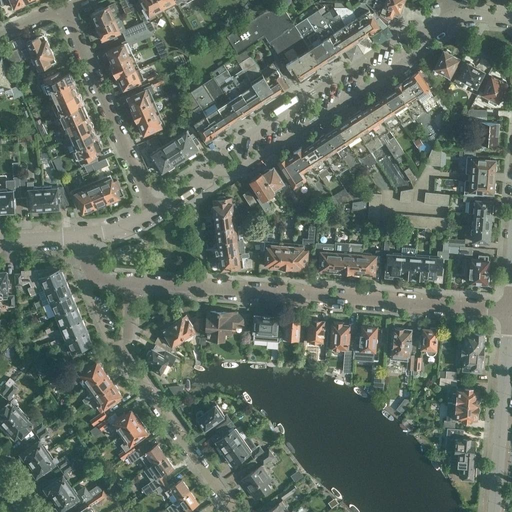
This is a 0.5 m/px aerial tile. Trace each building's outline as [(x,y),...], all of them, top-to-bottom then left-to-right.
[(125,0),(129,6),(131,11),(138,8),(134,0),(125,0)] [(140,0),(145,8),(144,8),(146,14),(141,17),(144,22),(146,27),(147,28),(151,31),(155,29),(152,24),(150,21),(159,16),(157,14),(164,10),(158,0),(140,0)] [(158,0),(164,10),(177,3),(175,0),(158,0)] [(404,5),(391,0),(367,0),(366,3),(374,12),(376,13),(377,11),(394,18),(394,16),(399,18),(404,5)] [(97,26),(120,16),(114,3),(99,10),(98,9),(95,10),(96,11),(91,14),(94,20),(93,21),(93,23),(95,25),(96,25),(97,26)] [(334,3),(334,7),(338,14),(357,43),(361,40),(361,38),(367,34),(350,8),(347,3),(334,3)] [(359,3),(350,8),(367,34),(369,33),(370,35),(372,35),(382,29),(378,24),(379,23),(376,19),(380,17),(376,13),(374,12),(371,14),(369,9),(364,12),(359,3)] [(295,25),(285,8),(267,10),(227,35),(237,51),(264,34),(272,48),(274,47),(285,64),(286,63),(292,72),(291,73),(295,80),(298,81),(314,70),(314,68),(321,64),(295,25)] [(318,9),(307,17),(333,58),(338,55),(338,53),(344,49),(322,15),(318,9)] [(329,10),(322,15),(344,49),(350,45),(353,46),(357,43),(338,14),(333,17),(329,10)] [(376,13),(388,26),(392,24),(393,21),(394,18),(377,11),(376,13)] [(120,16),(97,26),(96,26),(102,39),(119,32),(125,30),(119,17),(120,17),(120,16)] [(306,17),(295,25),(321,64),(327,60),(329,61),(333,58),(307,17),(306,17)] [(134,31),(135,34),(142,31),(147,28),(146,27),(144,22),(132,27),(134,31)] [(142,31),(135,34),(137,40),(145,36),(142,31)] [(25,58),(33,55),(50,48),(45,36),(42,38),(41,35),(27,41),(29,47),(21,50),(25,58)] [(107,52),(112,63),(133,54),(127,42),(108,51),(107,52)] [(50,48),(33,55),(39,69),(53,62),(52,60),(54,58),(50,48)] [(17,49),(12,51),(17,62),(22,60),(17,49)] [(235,57),(241,65),(243,68),(253,84),(265,102),(277,95),(265,76),(260,70),(247,49),(235,57)] [(450,76),(448,79),(451,81),(456,72),(453,70),(453,69),(454,69),(457,64),(456,64),(459,59),(451,55),(452,54),(443,50),(434,68),(450,76)] [(17,62),(12,51),(6,54),(11,65),(17,62)] [(133,54),(112,63),(118,77),(139,68),(133,54)] [(0,87),(2,87),(3,89),(5,92),(8,94),(11,94),(14,94),(15,97),(22,94),(18,85),(12,88),(9,85),(6,77),(8,77),(4,65),(3,66),(1,57),(0,57),(0,87)] [(274,61),(260,70),(265,76),(277,95),(288,87),(289,84),(284,78),(283,78),(277,69),(278,68),(274,61)] [(456,72),(451,81),(461,87),(465,81),(470,84),(467,89),(476,94),(479,90),(481,86),(477,84),(484,71),(467,62),(461,73),(456,71),(456,72)] [(212,72),(214,76),(215,76),(219,84),(221,86),(241,118),(253,110),(241,92),(232,76),(231,76),(223,64),(212,72)] [(139,68),(118,77),(123,88),(124,88),(144,80),(139,68)] [(243,68),(232,76),(241,92),(253,110),(265,102),(253,84),(243,68)] [(418,71),(406,78),(440,130),(448,112),(450,113),(451,110),(449,109),(433,83),(423,69),(419,72),(418,71)] [(42,84),(43,86),(46,92),(49,91),(73,80),(69,72),(61,76),(59,71),(48,76),(47,73),(35,78),(36,81),(40,80),(42,84)] [(214,76),(203,84),(230,125),(241,118),(221,86),(219,84),(215,76),(214,76)] [(479,90),(483,92),(482,93),(490,97),(488,101),(496,105),(507,83),(499,79),(499,80),(491,76),(489,81),(488,80),(485,85),(486,86),(485,87),(481,85),(481,86),(479,90)] [(155,86),(165,82),(162,77),(153,81),(155,86)] [(394,86),(396,88),(415,118),(433,144),(440,130),(406,78),(394,86)] [(73,80),(49,91),(51,96),(53,95),(56,102),(78,92),(73,80)] [(127,97),(133,109),(154,100),(151,93),(154,92),(151,84),(144,88),(144,89),(127,97)] [(191,92),(200,105),(216,131),(223,127),(226,128),(230,125),(203,84),(191,92)] [(396,88),(384,96),(402,122),(401,123),(403,126),(415,118),(396,88)] [(216,131),(200,105),(191,91),(188,93),(187,108),(190,109),(195,106),(196,108),(188,113),(201,133),(200,134),(206,144),(219,135),(216,131)] [(78,92),(56,102),(52,104),(57,116),(60,115),(59,115),(83,104),(78,92)] [(384,96),(373,104),(390,130),(401,123),(402,122),(384,96)] [(154,100),(133,109),(132,110),(137,122),(138,122),(160,112),(159,110),(160,110),(162,108),(162,105),(161,103),(159,102),(156,102),(155,102),(154,100)] [(59,115),(60,115),(64,126),(88,115),(83,104),(59,115)] [(373,104),(361,111),(382,144),(385,143),(395,158),(404,152),(393,136),(389,139),(386,133),(390,130),(373,104)] [(382,144),(361,111),(350,119),(371,152),(382,144)] [(160,112),(138,122),(144,135),(165,125),(160,112)] [(88,115),(64,126),(67,131),(69,130),(72,137),(94,127),(88,115)] [(487,116),(469,115),(469,123),(470,124),(472,124),(473,126),(473,130),(479,131),(479,143),(496,144),(498,122),(486,121),(487,116)] [(338,126),(362,164),(364,167),(376,160),(371,152),(350,119),(338,126)] [(338,126),(326,134),(348,167),(351,171),(362,164),(338,126)] [(68,148),(70,152),(99,139),(94,127),(72,137),(74,143),(72,144),(73,146),(68,148)] [(187,130),(175,138),(187,156),(199,148),(197,145),(199,143),(193,133),(190,134),(187,130)] [(326,134),(315,141),(330,165),(337,175),(348,167),(326,134)] [(156,136),(146,140),(149,146),(159,141),(156,136)] [(175,138),(162,146),(174,164),(187,156),(175,138)] [(419,138),(413,142),(417,148),(423,144),(419,138)] [(99,139),(70,152),(72,156),(77,154),(80,162),(82,166),(83,165),(98,159),(94,151),(102,147),(99,139)] [(315,141),(303,149),(318,173),(330,165),(315,141)] [(174,164),(162,146),(150,153),(156,163),(154,164),(156,169),(159,167),(162,171),(174,164)] [(301,146),(290,154),(302,172),(306,169),(311,177),(318,173),(303,149),(301,146)] [(466,146),(466,147),(466,148),(465,148),(465,155),(467,155),(467,154),(475,155),(475,149),(474,149),(474,148),(472,148),(473,146),(466,146)] [(433,148),(430,153),(435,154),(434,165),(440,165),(441,148),(433,148)] [(430,153),(425,164),(434,165),(435,154),(430,153)] [(290,154),(278,162),(290,180),(293,184),(301,179),(298,175),(302,172),(290,154)] [(467,154),(467,155),(465,173),(470,174),(470,173),(494,175),(495,170),(496,170),(496,166),(495,165),(495,159),(488,159),(488,156),(475,155),(467,154)] [(92,164),(95,171),(109,164),(106,158),(92,164)] [(263,173),(274,191),(275,192),(282,188),(281,185),(284,182),(274,166),(269,169),(267,169),(264,171),(264,173),(263,173)] [(416,178),(409,167),(404,171),(411,181),(416,178)] [(262,172),(250,180),(260,196),(257,198),(268,216),(270,218),(276,214),(272,208),(265,197),(274,191),(263,173),(262,172)] [(465,179),(464,194),(478,195),(485,196),(485,193),(493,193),(493,188),(495,187),(495,183),(494,182),(494,178),(494,175),(470,173),(470,174),(470,177),(470,180),(465,179)] [(110,174),(98,179),(107,201),(124,195),(117,178),(113,180),(110,174)] [(330,184),(325,175),(321,177),(327,187),(330,184)] [(27,177),(20,178),(21,196),(26,196),(27,205),(30,205),(30,209),(44,208),(42,186),(33,186),(34,188),(27,188),(27,177)] [(7,188),(0,188),(0,211),(2,213),(4,213),(6,213),(7,211),(13,210),(13,206),(16,205),(15,197),(21,196),(20,178),(14,178),(14,181),(6,181),(7,188)] [(98,179),(85,184),(94,207),(107,201),(98,179)] [(364,183),(359,186),(363,192),(368,189),(364,183)] [(94,207),(85,184),(73,189),(76,195),(73,196),(78,207),(80,206),(82,210),(86,209),(87,210),(94,207)] [(51,185),(42,186),(44,208),(57,207),(57,203),(60,202),(60,205),(71,204),(63,186),(58,186),(52,187),(51,185)] [(345,188),(333,195),(338,203),(352,199),(348,192),(345,188)] [(353,189),(348,192),(352,199),(360,198),(360,193),(356,193),(353,189)] [(257,203),(249,190),(243,194),(251,206),(255,204),(257,203)] [(312,194),(300,202),(304,209),(308,207),(310,209),(319,207),(322,205),(318,199),(316,200),(312,194)] [(463,194),(463,195),(463,201),(469,201),(468,212),(491,214),(492,200),(478,199),(478,195),(464,194),(463,194)] [(213,205),(214,214),(235,211),(234,202),(232,203),(231,197),(226,198),(225,195),(218,196),(218,199),(213,200),(213,205)] [(323,196),(318,199),(322,205),(322,206),(338,203),(333,195),(325,199),(323,196)] [(235,211),(214,214),(216,228),(237,225),(235,211)] [(474,220),(473,227),(490,228),(491,214),(468,212),(468,218),(469,220),(474,220)] [(237,225),(216,228),(217,242),(239,239),(243,238),(241,225),(237,225)] [(294,242),(292,267),(306,269),(308,247),(308,242),(314,242),(315,226),(309,226),(308,238),(303,238),(302,243),(294,242)] [(490,228),(473,227),(472,241),(489,242),(490,228)] [(265,256),(265,265),(279,266),(281,241),(267,240),(267,230),(262,230),(261,251),(266,251),(266,253),(265,253),(264,256),(265,256)] [(334,249),(333,271),(347,272),(349,245),(350,236),(344,236),(344,244),(340,244),(340,250),(334,249)] [(239,239),(217,242),(219,255),(241,253),(239,243),(239,239)] [(281,241),(279,266),(292,267),(294,242),(281,241)] [(314,260),(319,260),(319,269),(333,271),(334,249),(335,244),(316,242),(314,260)] [(349,245),(347,272),(361,273),(362,252),(363,252),(363,247),(354,246),(353,245),(349,245)] [(464,246),(449,245),(448,253),(459,253),(459,254),(472,255),(472,247),(464,247),(464,246)] [(247,252),(241,253),(219,255),(221,269),(243,267),(241,257),(247,256),(247,252)] [(362,252),(361,273),(374,274),(376,255),(371,254),(371,252),(363,252),(362,252)] [(401,254),(387,253),(385,275),(392,276),(392,273),(400,274),(401,254)] [(470,281),(478,281),(479,283),(481,284),(483,283),(485,282),(486,282),(486,279),(489,279),(489,273),(487,273),(488,254),(478,253),(478,258),(471,258),(470,266),(469,276),(471,276),(470,281)] [(401,254),(400,274),(404,274),(404,277),(413,278),(415,255),(401,254)] [(415,255),(413,278),(423,278),(423,276),(427,276),(429,256),(415,255)] [(429,256),(427,276),(435,277),(435,279),(441,280),(443,257),(429,256)] [(21,272),(16,273),(15,273),(16,285),(23,285),(23,284),(29,282),(31,286),(28,288),(31,295),(43,290),(64,281),(59,269),(57,269),(55,265),(46,266),(46,268),(36,269),(36,266),(31,267),(32,269),(21,270),(21,272)] [(6,271),(0,271),(0,299),(8,299),(8,306),(14,306),(13,295),(8,295),(7,293),(7,288),(8,288),(7,273),(6,272),(6,271)] [(47,299),(35,304),(36,308),(43,305),(70,294),(64,281),(43,290),(47,299)] [(47,314),(39,317),(40,321),(54,316),(54,315),(75,306),(70,294),(43,305),(47,314)] [(75,306),(54,315),(54,316),(59,328),(80,319),(75,306)] [(208,312),(207,333),(209,333),(208,338),(224,339),(225,329),(231,330),(231,326),(247,327),(248,315),(238,314),(238,312),(211,310),(211,312),(208,312)] [(181,315),(172,320),(185,340),(196,334),(201,334),(202,318),(196,317),(195,322),(192,324),(186,314),(182,317),(181,315)] [(280,330),(276,329),(277,317),(255,315),(254,327),(253,327),(252,331),(254,331),(253,339),(279,341),(280,330)] [(285,322),(281,322),(280,332),(284,332),(284,338),(298,338),(298,335),(300,335),(300,326),(299,326),(299,319),(286,318),(285,322)] [(80,319),(59,328),(64,340),(85,331),(80,319)] [(185,340),(172,320),(165,324),(166,326),(162,329),(172,345),(176,343),(178,345),(185,340)] [(320,342),(322,342),(323,342),(325,321),(310,320),(308,341),(311,341),(310,345),(319,346),(320,342)] [(334,321),(332,347),(347,348),(347,342),(349,342),(350,331),(348,331),(349,325),(343,324),(343,322),(334,321)] [(353,355),(352,366),(373,367),(373,360),(374,343),(376,341),(376,337),(375,336),(376,326),(369,325),(368,324),(366,324),(365,325),(360,324),(358,355),(353,355)] [(404,328),(394,327),(391,359),(407,360),(406,368),(412,369),(413,356),(407,356),(408,346),(410,346),(410,338),(409,338),(409,330),(403,330),(404,328)] [(419,341),(418,347),(426,348),(426,350),(427,352),(429,354),(432,354),(436,351),(437,329),(435,329),(435,327),(431,327),(430,328),(423,328),(422,333),(421,333),(420,341),(419,341)] [(461,350),(481,351),(482,351),(483,332),(480,332),(480,330),(475,330),(475,332),(465,331),(464,343),(462,343),(461,350)] [(85,331),(64,340),(67,347),(65,348),(67,354),(74,351),(75,352),(90,346),(90,344),(91,344),(85,331)] [(168,343),(167,341),(158,336),(155,343),(164,348),(172,352),(174,349),(167,345),(168,343)] [(158,352),(152,349),(146,359),(155,364),(153,369),(160,373),(165,364),(170,366),(174,359),(180,362),(182,359),(161,347),(158,352)] [(481,351),(461,350),(461,356),(463,356),(462,368),(480,369),(480,366),(481,366),(481,351)] [(353,355),(345,354),(344,371),(351,371),(352,366),(353,355)] [(414,361),(413,375),(413,377),(415,377),(417,377),(419,376),(420,375),(420,373),(421,372),(419,372),(419,370),(421,370),(422,357),(414,356),(414,361)] [(74,358),(62,364),(65,369),(76,362),(74,358)] [(85,386),(86,386),(105,373),(96,361),(91,365),(89,362),(76,372),(73,367),(54,379),(58,386),(65,381),(67,385),(73,381),(76,384),(81,380),(85,386)] [(105,373),(86,386),(90,393),(86,395),(87,396),(82,399),(85,403),(93,397),(112,384),(105,373)] [(385,375),(379,374),(378,382),(376,382),(375,390),(383,391),(383,392),(385,375)] [(12,385),(15,381),(10,377),(0,388),(0,393),(2,396),(10,387),(9,387),(12,384),(12,385)] [(456,378),(446,377),(440,377),(439,384),(456,386),(457,378),(456,378)] [(10,387),(2,396),(9,401),(0,409),(0,413),(0,414),(0,413),(0,425),(3,429),(21,413),(16,406),(18,405),(16,403),(17,402),(11,395),(17,388),(12,385),(12,384),(9,387),(10,387)] [(112,384),(93,397),(99,405),(96,406),(100,412),(89,420),(93,425),(106,416),(103,411),(117,401),(116,398),(120,395),(112,384)] [(183,385),(168,386),(174,395),(184,395),(183,385)] [(453,392),(452,402),(478,404),(479,389),(473,389),(473,387),(463,386),(463,387),(457,387),(456,393),(453,392)] [(205,429),(209,426),(210,425),(212,428),(213,427),(216,431),(218,430),(231,421),(226,414),(224,415),(230,410),(223,399),(215,405),(203,413),(202,411),(199,411),(196,413),(196,415),(197,417),(197,418),(205,429)] [(478,404),(452,402),(451,411),(455,412),(454,417),(461,418),(461,420),(471,421),(471,419),(477,419),(478,404)] [(115,428),(119,435),(140,420),(135,413),(134,414),(130,410),(125,413),(125,412),(117,418),(118,419),(111,424),(109,423),(106,418),(97,425),(101,430),(107,425),(111,431),(115,428)] [(21,413),(3,429),(9,436),(11,434),(14,438),(18,434),(20,436),(31,426),(33,429),(36,433),(45,427),(42,422),(38,424),(32,418),(29,421),(21,413)] [(140,420),(119,435),(124,442),(120,445),(124,450),(118,454),(121,459),(127,455),(135,450),(131,444),(134,442),(135,443),(142,438),(141,437),(146,433),(143,428),(145,427),(140,420)] [(217,439),(217,440),(216,441),(219,445),(217,447),(222,454),(242,440),(237,433),(239,432),(231,421),(218,430),(222,435),(217,439)] [(25,456),(29,463),(48,450),(43,443),(46,442),(45,440),(52,435),(50,432),(49,432),(45,427),(36,433),(40,439),(33,444),(32,443),(25,448),(26,449),(20,453),(23,457),(25,456)] [(450,435),(449,443),(451,443),(451,451),(474,453),(475,439),(471,439),(471,437),(450,435)] [(242,440),(222,454),(227,461),(229,459),(232,464),(239,459),(240,461),(245,458),(244,456),(249,452),(254,458),(257,456),(263,452),(258,444),(251,449),(248,445),(246,446),(242,440)] [(135,450),(127,455),(132,462),(140,457),(143,462),(144,461),(148,467),(164,456),(156,444),(145,452),(141,446),(135,450)] [(263,452),(257,456),(263,464),(275,456),(269,448),(263,452)] [(48,450),(29,463),(34,470),(32,471),(36,475),(41,472),(42,473),(49,468),(49,467),(56,462),(60,467),(69,461),(66,456),(59,461),(56,455),(53,457),(48,450)] [(446,451),(445,457),(457,457),(457,465),(459,465),(458,473),(462,474),(462,477),(472,478),(474,453),(451,451),(446,451)] [(164,456),(148,467),(152,473),(151,474),(155,479),(148,484),(153,490),(155,489),(165,481),(161,475),(172,467),(164,456)] [(49,491),(53,497),(72,484),(68,478),(70,477),(66,471),(73,466),(69,461),(60,467),(64,473),(57,478),(56,477),(48,482),(49,483),(44,487),(47,492),(49,491)] [(261,466),(241,479),(246,486),(247,486),(255,498),(268,488),(265,484),(271,480),(261,466)] [(119,477),(114,481),(119,488),(124,484),(119,477)] [(165,481),(155,489),(158,493),(163,490),(168,497),(168,496),(173,503),(189,491),(181,480),(170,488),(165,481)] [(72,484),(53,497),(58,504),(56,505),(59,510),(65,506),(66,507),(73,502),(72,501),(80,496),(84,502),(99,492),(97,488),(91,492),(90,490),(83,494),(80,490),(77,492),(72,484)] [(283,500),(297,489),(293,484),(279,494),(283,500)] [(92,511),(98,509),(94,503),(105,495),(102,490),(99,492),(84,502),(80,505),(83,510),(80,511),(92,511)] [(189,491),(173,503),(166,507),(169,511),(187,511),(186,510),(197,502),(189,491)] [(265,511),(284,511),(282,508),(285,506),(281,501),(265,511)]
